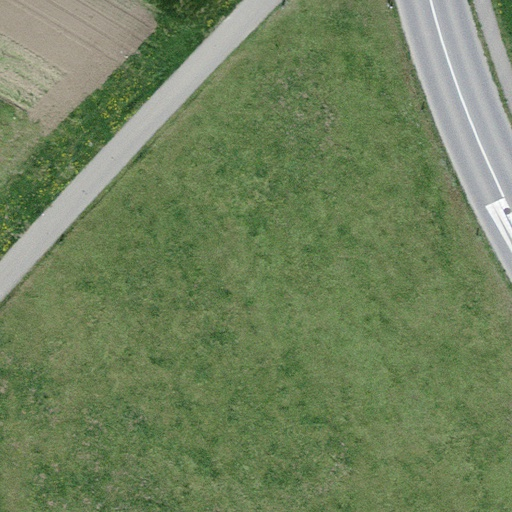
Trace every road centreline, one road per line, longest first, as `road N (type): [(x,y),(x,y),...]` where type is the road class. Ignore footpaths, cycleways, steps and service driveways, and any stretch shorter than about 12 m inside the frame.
road 1 (residential): [(0,280),(264,0)]
road 2 (tertiary): [(432,0),(511,207)]
